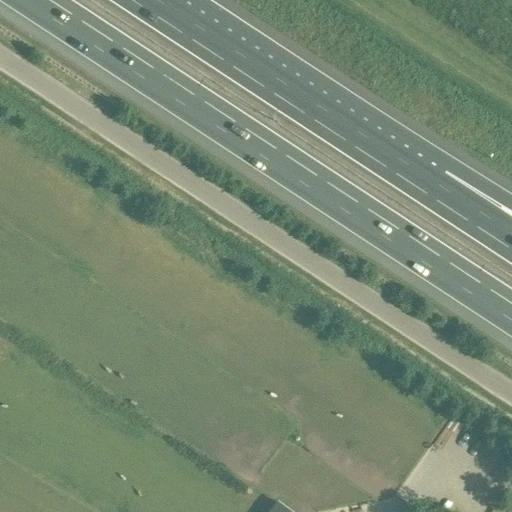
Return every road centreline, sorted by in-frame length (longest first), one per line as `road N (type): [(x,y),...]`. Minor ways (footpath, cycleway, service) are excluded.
road 1 (unclassified): [(0,65),(511,401)]
road 2 (motorway): [(37,0),(511,312)]
road 3 (motorway): [(430,187),(144,0)]
